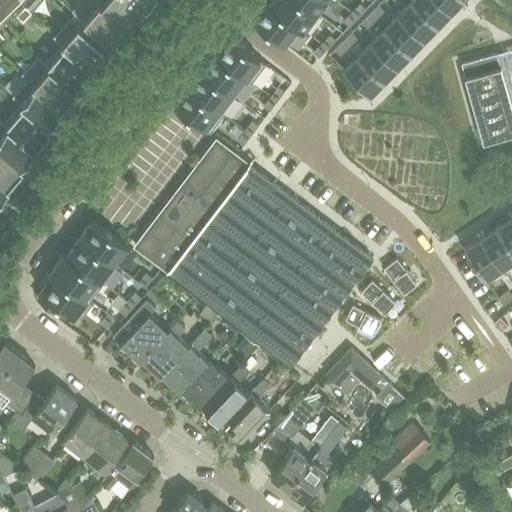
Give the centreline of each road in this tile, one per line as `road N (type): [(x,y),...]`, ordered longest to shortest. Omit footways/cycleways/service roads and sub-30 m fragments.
road 1 (residential): [(215,1),(314,84),(316,150),(327,167),(406,233),(511,378)]
road 2 (unclassified): [(0,279),(131,88),(215,1)]
road 3 (unclassified): [(188,452),(0,294)]
